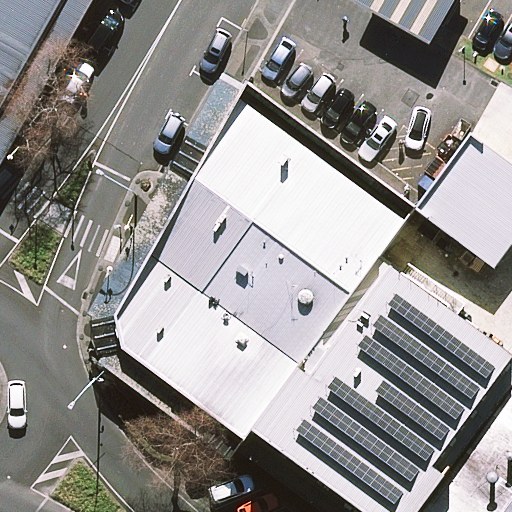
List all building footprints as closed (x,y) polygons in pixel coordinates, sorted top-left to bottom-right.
[(0,0),(0,120),(68,0),(0,0)] [(363,0),(439,43),(448,27),(463,0),(363,0)] [(131,325),(257,414),(393,236),(423,197),(257,72),(132,297),(131,325)] [(511,231),(511,127),(489,110),(433,185),(507,239),(511,231)] [(511,325),(393,236),(257,414),(386,511),(411,511),(511,379),(511,325)] [(511,511),(511,379),(411,511),(511,511)]
